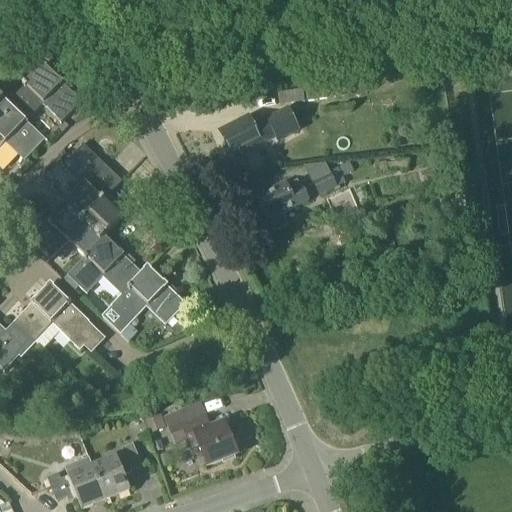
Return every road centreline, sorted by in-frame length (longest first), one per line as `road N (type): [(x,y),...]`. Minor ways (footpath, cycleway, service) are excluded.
road 1 (residential): [(246,320),(137,365),(2,234),(1,206),(71,134),(134,101)]
road 2 (residential): [(246,320),(134,101)]
road 3 (residential): [(313,473),(246,320)]
road 4 (residential): [(313,473),(450,427)]
road 5 (residential): [(196,511),(313,473)]
